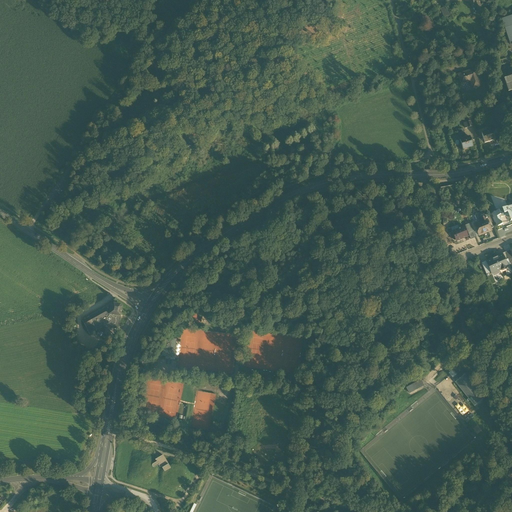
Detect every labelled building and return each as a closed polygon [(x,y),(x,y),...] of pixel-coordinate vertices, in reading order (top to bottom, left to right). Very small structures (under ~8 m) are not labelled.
[(473,4),(476,12),(482,10),(478,0),(469,0),(470,0),(469,0),(472,0),(474,4),(473,4)] [(446,6),(440,9),(444,19),(450,16),(446,6)] [(511,16),(502,20),(510,42),(511,41),(511,16)] [(469,61),(471,67),(481,64),(479,58),(469,61)] [(157,67),(149,67),(150,78),(157,78),(157,67)] [(472,86),(473,89),(481,86),(475,69),(468,72),(468,71),(458,75),(461,84),(470,81),(471,81),(473,85),(472,86)] [(150,103),(154,110),(161,106),(157,99),(150,103)] [(482,135),(485,143),(492,140),(494,141),(496,138),(494,137),(492,129),(487,131),(487,133),(482,135)] [(458,133),(460,140),(466,138),(464,132),(458,133)] [(460,140),(463,151),(467,150),(467,148),(473,147),(470,137),(466,138),(460,140)] [(511,205),(510,205),(509,205),(508,206),(508,207),(496,211),(495,211),(494,211),(493,212),(493,213),(491,213),(493,218),(495,222),(496,222),(497,226),(511,220),(511,205)] [(477,231),(479,235),(484,233),(484,232),(491,229),(490,228),(486,218),(485,216),(479,218),(481,222),(474,224),(475,224),(477,231)] [(465,225),(468,232),(474,230),(472,225),(471,223),(465,225)] [(452,232),(456,240),(461,238),(462,239),(468,236),(466,231),(464,226),(459,228),(459,229),(452,232)] [(476,236),(474,232),(474,230),(468,232),(471,239),(476,237),(476,236)] [(450,236),(444,239),(446,247),(453,244),(450,236)] [(510,250),(505,252),(499,255),(500,256),(502,262),(505,260),(508,259),(509,263),(511,261),(511,253),(510,250)] [(486,261),(491,272),(499,269),(499,270),(500,270),(507,267),(508,267),(507,266),(505,260),(502,262),(500,256),(495,258),(494,257),(486,261)] [(487,274),(491,272),(486,261),(482,263),(487,274)] [(193,288),(194,292),(205,287),(203,283),(193,288)] [(213,294),(214,296),(219,294),(215,286),(213,286),(212,284),(206,286),(210,296),(213,294)] [(109,314),(120,317),(122,307),(120,305),(113,304),(111,305),(109,314)] [(83,321),(86,327),(109,314),(111,305),(83,321)] [(118,327),(119,327),(120,317),(109,314),(86,327),(89,334),(105,325),(113,326),(112,329),(117,329),(118,327)] [(201,322),(201,314),(193,314),(194,322),(201,322)] [(164,355),(171,356),(172,348),(173,348),(174,342),(175,342),(176,339),(163,337),(161,354),(164,355)] [(177,360),(179,342),(175,342),(174,342),(173,348),(172,348),(171,356),(164,355),(164,358),(177,360)] [(454,370),(449,373),(453,378),(457,374),(454,370)] [(471,400),(475,406),(483,400),(464,376),(456,382),(469,399),(471,400)] [(406,388),(409,393),(420,387),(420,386),(422,385),(420,380),(406,388)] [(311,427),(307,447),(320,450),(324,429),(311,427)] [(153,468),(154,469),(155,468),(156,467),(159,466),(160,468),(161,467),(167,464),(163,457),(156,461),(157,463),(153,466),(152,467),(153,468)]
